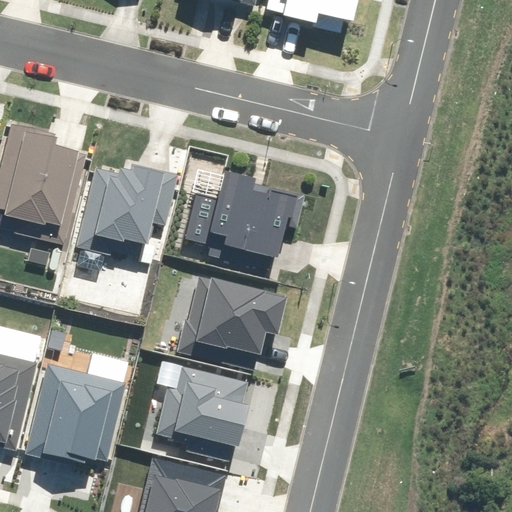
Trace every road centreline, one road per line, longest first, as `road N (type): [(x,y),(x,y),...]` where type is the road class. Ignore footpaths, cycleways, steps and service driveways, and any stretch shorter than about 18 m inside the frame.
road 1 (residential): [(0,39),(393,139)]
road 2 (residential): [(393,139),(301,511)]
road 3 (residential): [(426,0),(393,139)]
